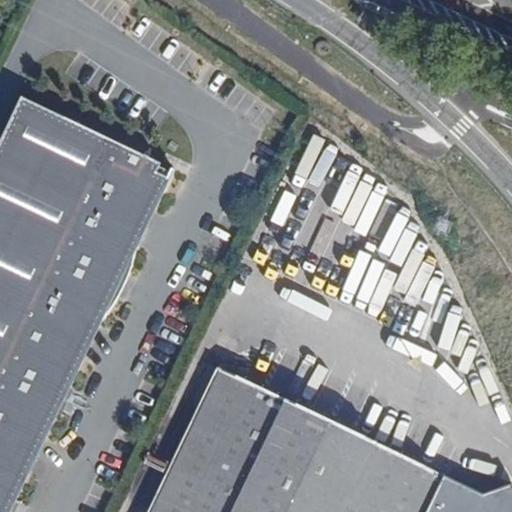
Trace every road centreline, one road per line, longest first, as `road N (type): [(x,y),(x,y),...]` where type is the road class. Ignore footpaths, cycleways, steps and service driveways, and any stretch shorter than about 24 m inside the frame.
road 1 (primary): [(297,0),(329,18),(511,177)]
road 2 (primary): [(387,0),(511,59)]
